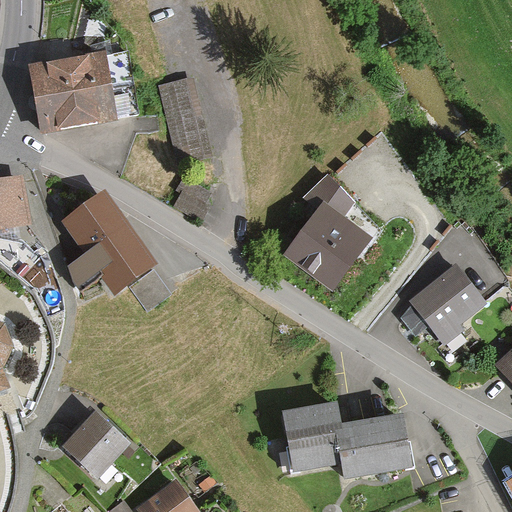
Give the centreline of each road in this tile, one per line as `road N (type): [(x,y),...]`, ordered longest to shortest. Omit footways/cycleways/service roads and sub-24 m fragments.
road 1 (unclassified): [(0,127),(454,400)]
road 2 (residential): [(495,511),(462,441),(454,400)]
